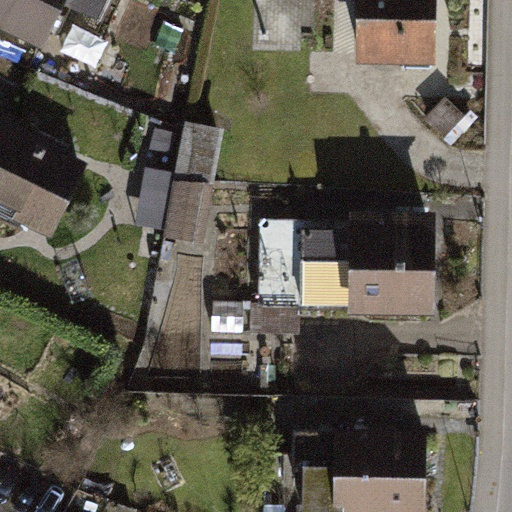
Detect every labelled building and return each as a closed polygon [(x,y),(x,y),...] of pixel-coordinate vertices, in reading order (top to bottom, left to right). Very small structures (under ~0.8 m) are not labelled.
[(0,0),(0,22),(58,49),(80,0),(0,0)] [(361,0),(361,57),(435,58),(435,0),(361,0)] [(221,126),(183,121),(176,178),(214,183),(221,126)] [(0,205),(59,233),(86,175),(0,133),(0,205)] [(158,221),(168,168),(148,164),(138,217),(158,221)] [(212,186),(174,181),(166,238),(204,243),(212,186)] [(304,304),(434,303),(434,215),(350,216),(350,230),(304,230),(304,304)] [(297,305),(252,304),(251,333),(296,335),(297,305)] [(336,437),(335,511),(424,511),(424,437),(336,437)]
